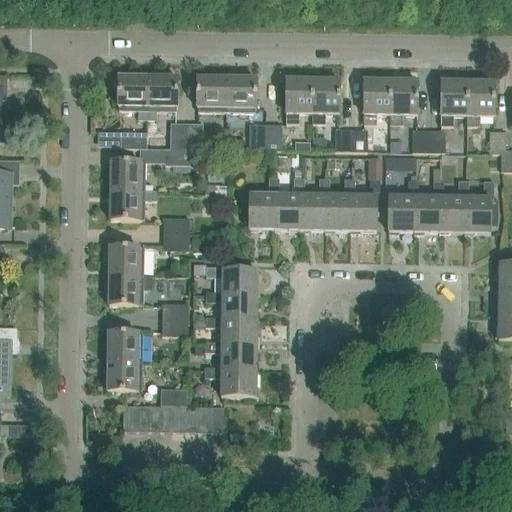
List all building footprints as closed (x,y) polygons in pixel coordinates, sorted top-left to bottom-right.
[(117,113),(138,113),(138,122),(146,122),(146,113),(147,79),(118,79),(117,113)] [(147,79),(146,113),(146,122),(156,122),(156,113),(176,113),(177,80),(147,79)] [(198,114),(226,115),(226,81),(196,80),(196,110),(198,110),(198,114)] [(226,81),(226,115),(254,115),(254,111),(256,111),(257,81),(226,81)] [(296,116),(312,116),(312,82),(286,82),(285,126),(296,126),(296,116)] [(312,82),(312,116),(312,126),(323,126),(323,116),(338,117),(339,83),(312,82)] [(375,117),(389,117),(390,84),(364,83),(363,128),(374,128),(375,117)] [(390,84),(389,117),(389,128),(401,128),(401,117),(417,117),(417,84),(390,84)] [(451,119),(466,119),(467,84),(440,84),(439,129),(451,129),(451,119)] [(467,84),(466,119),(466,129),(477,129),(478,119),(493,119),(494,85),(467,84)] [(170,152),(185,153),(186,128),(170,128),(170,152)] [(186,128),(185,153),(192,153),(192,155),(202,154),(202,128),(191,128),(186,128)] [(248,153),(265,153),(266,128),(249,128),(248,153)] [(266,128),(265,153),(280,154),(281,128),(266,128)] [(351,155),(351,133),(334,133),(334,155),(351,155)] [(365,133),(351,133),(351,155),(365,155),(365,133)] [(428,156),(428,134),(412,134),(412,155),(428,156)] [(443,134),(428,134),(428,156),(443,156),(443,134)] [(120,151),(140,151),(146,152),(146,135),(121,135),(120,151)] [(504,154),(504,135),(489,135),(488,157),(501,157),(504,154)] [(310,146),(295,146),(294,156),(310,156),(310,146)] [(191,168),(191,155),(192,155),(192,153),(185,153),(170,152),(170,153),(164,153),(164,152),(146,152),(140,151),(140,166),(110,166),(110,194),(145,194),(145,166),(165,166),(165,168),(191,168)] [(511,153),(504,154),(501,157),(501,175),(511,175),(511,153)] [(394,162),(386,162),(386,174),(390,174),(394,171),(394,162)] [(411,175),(415,175),(415,163),(407,162),(407,171),(411,175)] [(18,164),(0,163),(0,228),(14,229),(14,186),(18,186),(18,164)] [(275,233),(276,198),(279,198),(279,183),(269,183),(269,198),(248,198),(240,198),(240,209),(248,209),(248,233),(275,233)] [(301,234),(301,199),(304,199),(304,183),(294,183),(294,199),(279,198),(276,198),(275,233),(301,234)] [(327,234),(327,199),(329,199),(330,183),(319,183),(319,199),(304,199),(301,199),(301,234),(327,234)] [(352,235),(352,200),(354,200),(354,184),(344,184),(344,199),(329,199),(327,199),(327,234),(352,235)] [(354,200),(352,200),(352,235),(376,235),(377,201),(379,201),(380,184),(371,184),(370,200),(354,200)] [(415,236),(416,201),(419,201),(419,185),(408,185),(408,201),(389,201),(388,235),(415,236)] [(441,236),(441,202),(444,202),(444,186),(434,185),(433,201),(419,201),(416,201),(415,236),(441,236)] [(465,237),(466,202),(468,202),(469,186),(459,186),(458,202),(444,202),(441,202),(441,236),(465,237)] [(468,202),(466,202),(465,237),(489,238),(490,227),(490,204),(494,204),(494,186),(484,186),(483,202),(468,202)] [(145,194),(110,194),(110,224),(140,224),(140,223),(145,223),(145,204),(156,204),(156,194),(145,194)] [(490,204),(490,227),(497,227),(498,204),(494,204),(490,204)] [(163,237),(189,238),(189,222),(163,221),(163,237)] [(189,238),(163,237),(163,253),(189,253),(189,238)] [(109,279),(143,280),(143,251),(139,251),(139,250),(109,250),(109,279)] [(499,267),(498,293),(511,293),(511,259),(508,260),(508,267),(499,267)] [(222,296),(221,298),(257,299),(257,273),(223,273),(223,270),(207,270),(193,270),(193,280),(222,280),(222,296)] [(143,308),(143,290),(152,290),(152,280),(143,280),(109,279),(109,309),(138,309),(138,308),(143,308)] [(511,293),(498,293),(498,317),(511,317),(511,293)] [(257,299),(221,298),(222,296),(206,296),(206,305),(222,305),(222,320),(221,323),(257,323),(257,299)] [(162,323),(188,324),(189,306),(162,306),(162,323)] [(511,317),(498,317),(497,344),(511,344),(511,317)] [(257,323),(221,323),(222,320),(206,320),(206,330),(221,330),(221,346),(221,349),(256,350),(257,323)] [(188,339),(188,324),(162,323),(162,338),(188,339)] [(205,325),(192,325),(192,334),(205,334),(205,325)] [(0,416),(1,416),(1,399),(12,399),(12,356),(16,356),(17,333),(0,332),(0,416)] [(108,335),(108,366),(143,367),(143,336),(108,335)] [(256,350),(221,349),(221,346),(205,346),(205,355),(220,355),(220,371),(220,374),(256,375),(256,350)] [(195,350),(194,359),(203,360),(203,351),(195,350)] [(143,367),(108,366),(108,394),(138,394),(138,392),(143,392),(143,367)] [(256,375),(220,374),(220,371),(205,370),(205,380),(220,381),(220,399),(255,400),(256,375)] [(187,391),(162,391),(161,407),(187,407),(187,391)] [(124,435),(136,435),(137,411),(124,410),(124,435)] [(149,411),(137,411),(136,435),(149,435),(149,411)] [(149,435),(161,435),(162,411),(149,411),(149,435)] [(161,435),(174,435),(174,411),(162,411),(161,435)] [(174,435),(186,435),(187,411),(174,411),(174,435)] [(186,435),(191,435),(199,435),(199,411),(187,411),(186,435)] [(211,435),(212,411),(199,411),(199,435),(211,435)] [(212,411),(211,435),(224,435),(224,411),(212,411)] [(251,436),(230,435),(229,447),(251,448),(251,436)]
